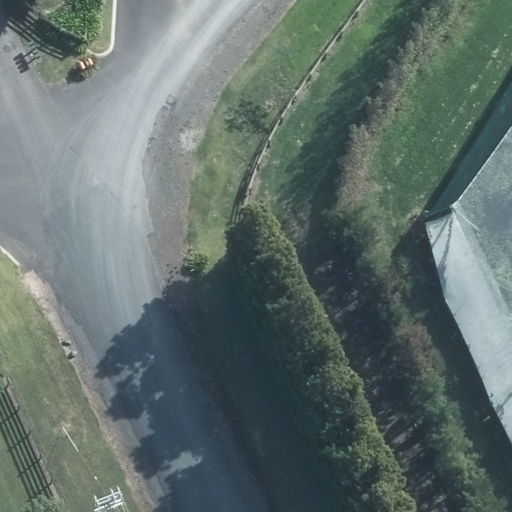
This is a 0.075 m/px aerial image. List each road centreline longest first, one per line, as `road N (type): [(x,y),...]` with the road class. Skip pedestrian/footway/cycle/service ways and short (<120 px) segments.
road 1 (unclassified): [(43,0),(266,511)]
road 2 (track): [(120,176),(244,0)]
